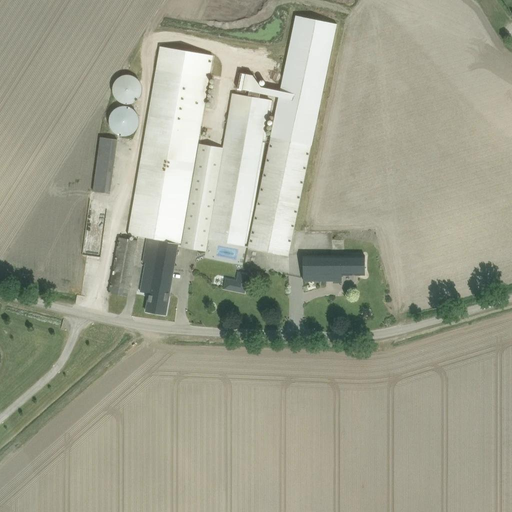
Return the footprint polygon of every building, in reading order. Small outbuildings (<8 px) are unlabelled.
[(139,101),(140,76),(115,75),(114,100),(139,101)] [(109,108),(111,133),(137,131),(135,106),(109,108)] [(110,192),(117,138),(100,136),(93,190),(110,192)] [(139,158),(128,219),(286,249),(297,187),(139,158)] [(130,295),(136,239),(118,237),(112,293),(130,295)] [(159,241),(147,239),(143,262),(146,263),(140,292),(150,293),(155,267),(159,241)] [(159,241),(155,267),(173,270),(174,270),(178,244),(159,241)] [(365,275),(365,265),(365,254),(304,254),(304,281),(342,281),(342,275),(365,275)] [(166,315),(173,270),(155,267),(150,293),(147,311),(166,315)] [(225,288),(245,292),(246,284),(227,279),(225,288)]
